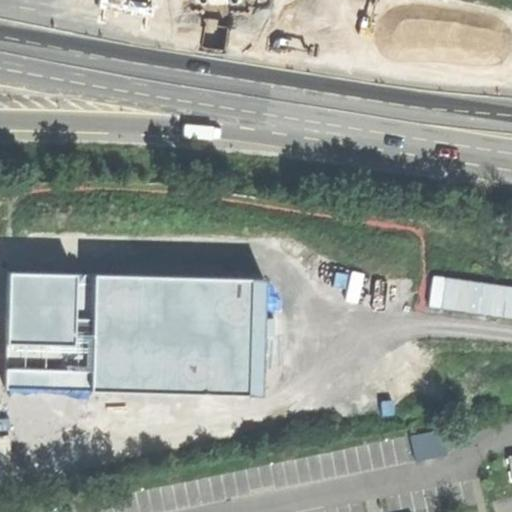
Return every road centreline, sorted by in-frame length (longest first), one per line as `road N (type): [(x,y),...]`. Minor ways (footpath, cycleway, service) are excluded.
road 1 (trunk): [(0,59),(511,141)]
road 2 (trunk): [(511,80),(0,2)]
road 3 (trunk): [(0,120),(154,126),(511,163)]
road 4 (trunk): [(511,39),(338,0)]
